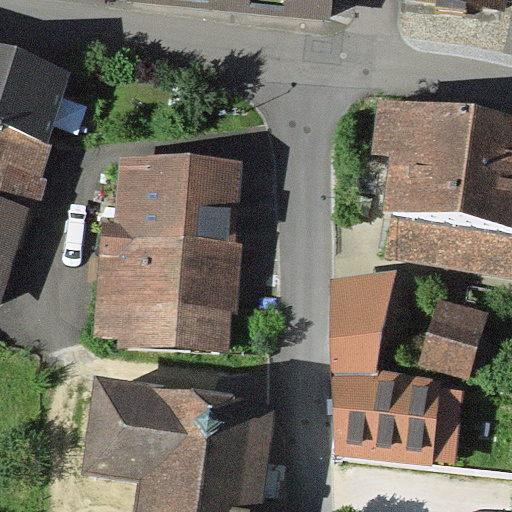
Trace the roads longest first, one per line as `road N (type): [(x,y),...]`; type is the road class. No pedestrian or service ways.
road 1 (residential): [(301,511),(296,316),(312,51)]
road 2 (residential): [(14,0),(312,51)]
road 3 (residential): [(363,58),(511,98)]
